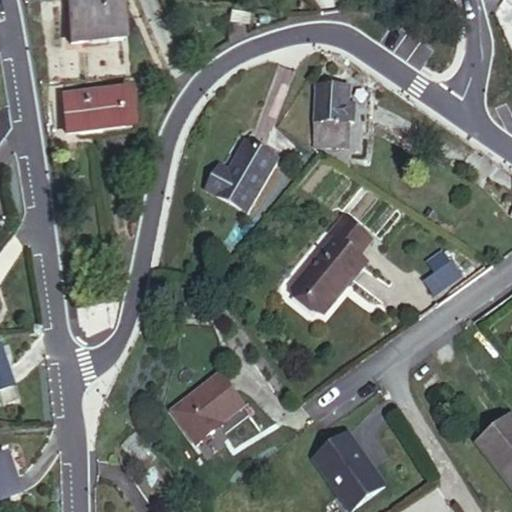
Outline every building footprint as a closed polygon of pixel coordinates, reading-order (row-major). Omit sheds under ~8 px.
[(123,31),(124,0),(73,0),(75,32),(123,31)] [(354,147),(355,83),(323,82),(321,145),(354,147)] [(121,121),(121,84),(73,85),(72,120),(121,121)] [(256,217),(283,167),(254,152),(242,175),(227,170),(216,196),(256,217)] [(311,264),(343,293),(363,270),(354,263),(369,244),(341,219),(328,233),(333,239),(311,264)] [(323,315),(343,293),(311,264),(291,287),(323,315)] [(452,264),(425,283),(436,299),(463,280),(452,264)] [(181,439),(231,409),(207,373),(159,404),(181,439)] [(511,474),(511,414),(482,437),(511,474)] [(351,507),(386,484),(353,430),(317,451),(351,507)] [(0,482),(17,477),(1,439),(0,439),(0,482)]
